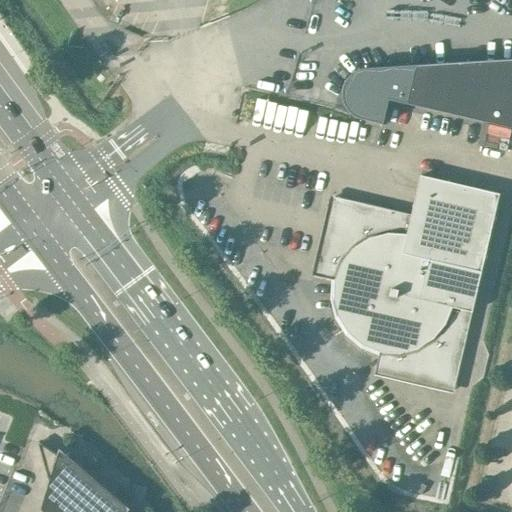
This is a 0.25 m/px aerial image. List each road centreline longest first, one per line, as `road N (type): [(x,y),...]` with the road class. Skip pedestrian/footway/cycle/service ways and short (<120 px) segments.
road 1 (secondary): [(282,511),(72,203)]
road 2 (secondary): [(31,235),(245,511)]
road 3 (unclassified): [(72,203),(163,135),(189,126),(253,136)]
road 4 (unknown): [(163,135),(69,0)]
road 5 (unknown): [(189,126),(242,53),(273,36),(307,34)]
